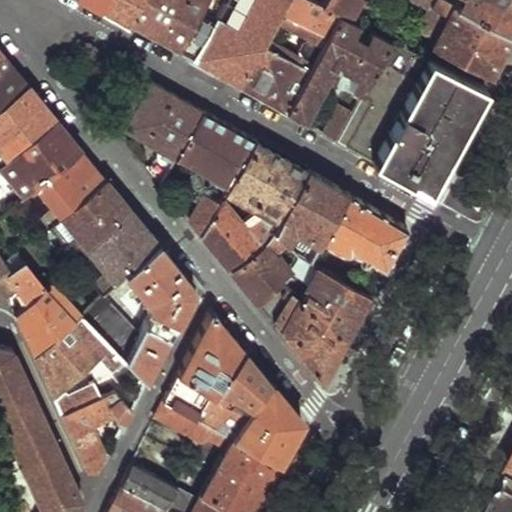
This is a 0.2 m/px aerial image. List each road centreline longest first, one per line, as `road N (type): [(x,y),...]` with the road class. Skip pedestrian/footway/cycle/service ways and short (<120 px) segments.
road 1 (residential): [(2,0),(295,383),(388,465)]
road 2 (residential): [(4,0),(81,23),(503,256)]
road 3 (secondary): [(388,465),(503,256)]
